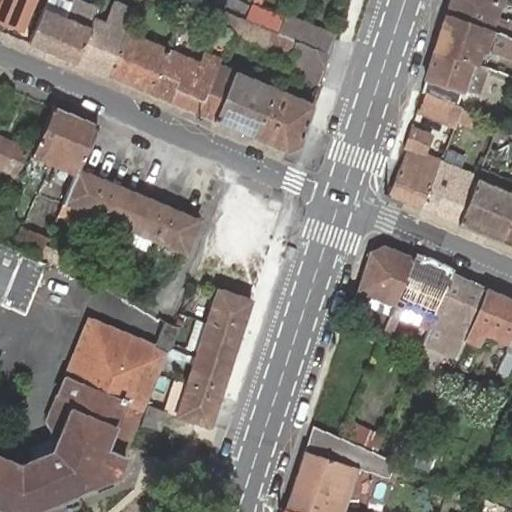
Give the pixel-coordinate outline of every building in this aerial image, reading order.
[(0,0),(0,19),(21,28),(32,0),(0,0)] [(46,0),(44,8),(29,42),(49,51),(65,16),(52,11),(56,0),(46,0)] [(56,0),(52,11),(65,16),(71,0),(56,0)] [(89,27),(92,19),(96,10),(72,0),(71,0),(65,16),(89,27)] [(261,1),(260,0),(251,0),(244,18),(277,31),(282,18),(258,8),(261,1)] [(450,0),(446,14),(490,29),(511,36),(511,23),(508,22),(507,26),(493,21),(499,6),(501,0),(450,0)] [(238,16),(214,6),(207,21),(231,32),(238,16)] [(511,36),(490,29),(446,14),(435,50),(470,61),(475,63),(480,48),(511,59),(511,36)] [(277,31),(276,32),(295,39),(297,40),(328,54),(334,36),(284,15),(282,18),(277,31)] [(49,51),(75,62),(89,27),(65,16),(49,51)] [(238,16),(231,32),(288,55),(295,39),(276,32),(238,16)] [(75,62),(107,75),(125,33),(92,19),(89,27),(75,62)] [(107,75),(148,93),(166,50),(125,33),(107,75)] [(295,39),(288,55),(295,58),(289,72),(318,84),(328,54),(297,40),(295,39)] [(148,93),(198,114),(215,71),(166,50),(148,93)] [(470,61),(435,50),(425,80),(421,91),(422,91),(429,94),(456,106),(461,92),(462,89),(477,94),(484,74),(468,69),(470,61)] [(215,71),(198,114),(213,120),(254,137),(274,90),(232,73),(217,66),(215,71)] [(274,90),(254,137),(286,150),(300,144),(312,105),(274,90)] [(458,118),(462,108),(456,106),(429,94),(422,91),(420,99),(426,101),(423,112),(455,125),(458,118)] [(14,187),(16,188),(20,190),(24,180),(28,182),(38,158),(75,173),(77,169),(96,124),(52,106),(33,152),(31,155),(21,178),(19,177),(14,187)] [(468,116),(470,111),(462,108),(458,118),(472,124),(475,118),(468,116)] [(388,194),(421,207),(440,161),(423,154),(431,134),(410,126),(403,148),(406,149),(388,194)] [(0,137),(0,167),(9,171),(4,183),(14,187),(19,177),(20,174),(17,173),(28,149),(0,137)] [(421,207),(458,223),(477,177),(440,161),(421,207)] [(458,223),(501,240),(511,212),(511,190),(483,179),(486,170),(481,168),(477,177),(458,223)] [(107,181),(77,169),(75,173),(68,188),(63,200),(94,212),(107,181)] [(483,179),(511,190),(511,180),(486,170),(483,179)] [(137,194),(107,181),(94,212),(124,225),(137,194)] [(48,196),(62,202),(63,200),(68,188),(54,182),(48,196)] [(154,237),(167,206),(137,194),(124,225),(154,237)] [(62,202),(58,212),(89,225),(94,212),(63,200),(62,202)] [(184,250),(198,218),(167,206),(154,237),(184,250)] [(511,212),(501,240),(511,245),(511,212)] [(154,237),(124,225),(119,237),(149,250),(154,237)] [(39,248),(42,233),(22,230),(20,245),(39,248)] [(0,303),(23,313),(31,293),(24,290),(36,262),(39,257),(0,241),(0,303)] [(394,304),(413,258),(383,245),(369,251),(354,298),(356,298),(367,293),(369,294),(394,304)] [(45,259),(39,257),(36,262),(24,290),(31,293),(45,259)] [(451,273),(413,258),(394,304),(390,313),(399,316),(405,303),(424,312),(419,325),(428,328),(451,273)] [(486,288),(451,273),(428,328),(427,331),(462,345),(463,342),(486,288)] [(133,281),(120,276),(115,286),(128,292),(133,281)] [(511,337),(511,299),(486,288),(463,342),(478,348),(486,352),(489,344),(485,343),(486,338),(501,344),(508,347),(510,341),(511,337)] [(240,332),(250,300),(217,289),(207,321),(240,332)] [(367,293),(356,298),(365,303),(369,294),(367,293)] [(365,304),(389,315),(390,313),(394,304),(369,294),(365,303),(365,304)] [(399,316),(419,325),(424,312),(405,303),(399,316)] [(148,403),(159,374),(168,352),(154,345),(88,318),(63,378),(67,379),(61,395),(57,393),(45,421),(53,439),(58,449),(36,459),(21,465),(0,456),(0,508),(9,511),(30,511),(118,476),(139,423),(147,405),(148,403)] [(164,321),(156,339),(172,343),(178,327),(174,325),(164,321)] [(207,321),(196,352),(230,363),(240,332),(207,321)] [(156,339),(154,345),(168,352),(172,343),(156,339)] [(230,363),(196,352),(187,383),(220,394),(230,363)] [(428,368),(414,362),(410,371),(424,377),(428,368)] [(67,379),(63,378),(57,393),(61,395),(67,379)] [(187,383),(175,379),(165,410),(166,411),(177,414),(187,383)] [(220,394),(187,383),(177,414),(210,425),(220,394)] [(140,423),(159,430),(160,430),(166,411),(147,405),(140,423)] [(395,461),(376,453),(339,437),(313,425),(304,450),(299,467),(285,509),(294,511),(339,511),(338,511),(347,483),(353,466),(359,467),(360,462),(391,471),(395,461)] [(31,448),(36,459),(58,449),(53,439),(31,448)] [(415,445),(409,463),(428,469),(434,451),(415,445)] [(389,476),(391,471),(360,462),(359,467),(389,476)] [(478,496),(451,485),(449,484),(442,500),(470,511),(473,511),(479,497),(478,496)]
